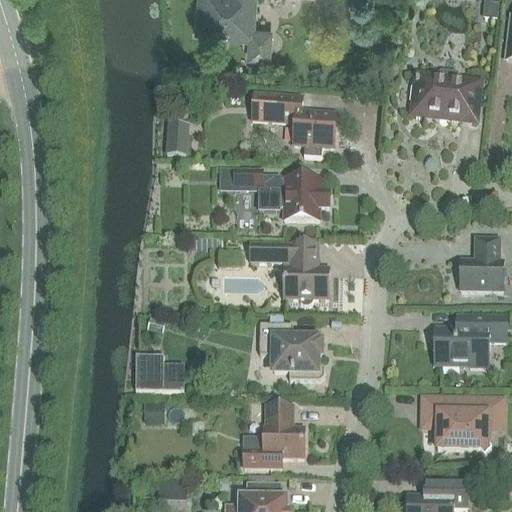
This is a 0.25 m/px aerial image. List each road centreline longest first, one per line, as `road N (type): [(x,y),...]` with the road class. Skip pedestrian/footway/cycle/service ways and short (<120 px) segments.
road 1 (tertiary): [(12,511),(31,253),(31,121),(19,73)]
road 2 (residential): [(339,511),(373,371),(380,240),(417,219),(511,201)]
